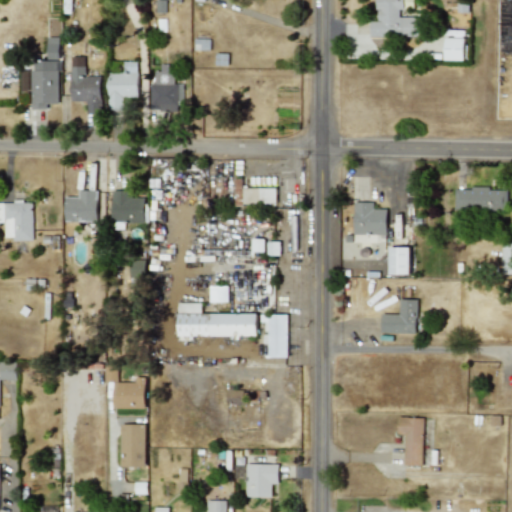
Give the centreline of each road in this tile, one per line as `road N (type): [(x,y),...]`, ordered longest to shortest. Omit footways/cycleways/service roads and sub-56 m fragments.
road 1 (residential): [(0,142),(511,149)]
road 2 (tertiary): [(320,511),(321,0)]
